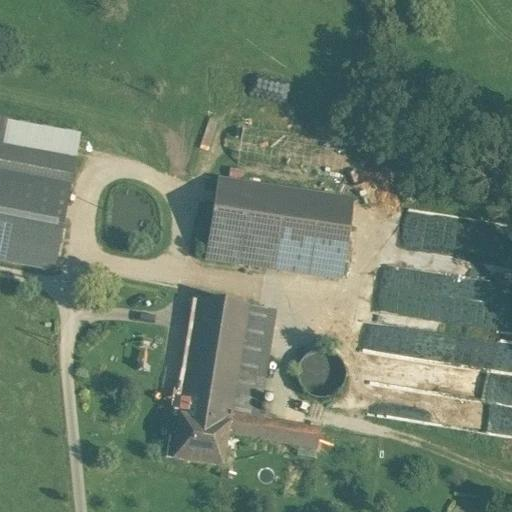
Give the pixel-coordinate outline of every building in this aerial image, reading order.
[(230,160),(334,174),(337,152),(305,148),(307,137),(234,127),(230,160)] [(0,262),(52,272),(72,165),(0,151),(0,262)] [(354,200),(218,179),(205,259),(342,279),(354,200)] [(273,423),(230,416),(248,308),(198,300),(179,418),(229,425),(227,436),(317,451),(320,431),(273,423)] [(248,308),(230,416),(273,423),(274,418),(259,415),(275,312),(248,308)] [(343,386),(345,377),(343,368),(337,360),(330,355),(320,353),(311,355),(304,361),(299,368),(297,377),(299,387),(304,394),(312,399),(321,401),(330,399),(338,394),(343,386)] [(229,425),(179,418),(176,436),(169,435),(165,461),(221,470),(227,436),(229,425)]
